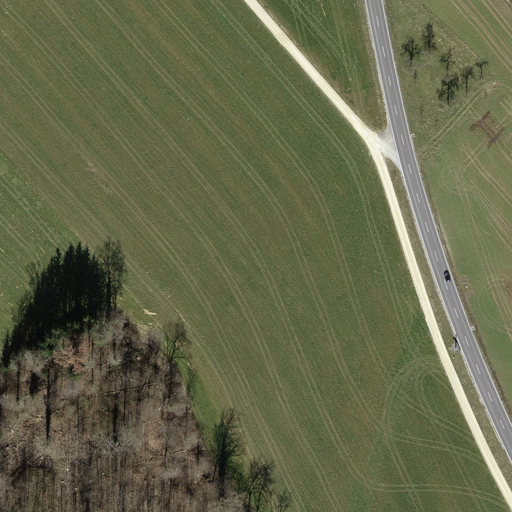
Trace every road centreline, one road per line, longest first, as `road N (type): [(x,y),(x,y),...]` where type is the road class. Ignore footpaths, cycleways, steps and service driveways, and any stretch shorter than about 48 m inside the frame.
road 1 (track): [(511,485),(445,341),(381,140),(257,0)]
road 2 (primary): [(376,0),(434,247),(511,438)]
